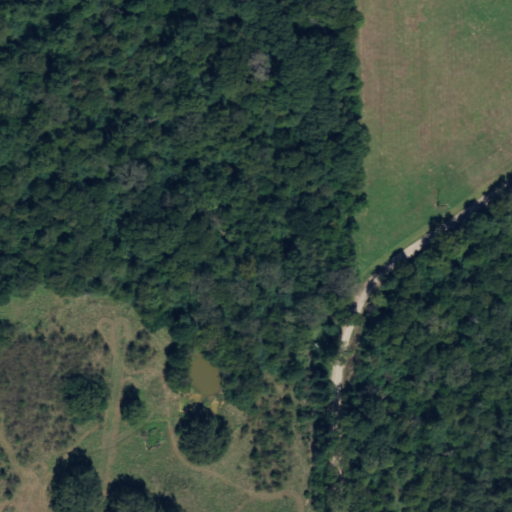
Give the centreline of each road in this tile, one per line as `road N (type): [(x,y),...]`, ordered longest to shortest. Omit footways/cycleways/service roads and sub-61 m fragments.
road 1 (residential): [(349,511),(347,359),(382,284)]
road 2 (residential): [(382,284),(511,187)]
